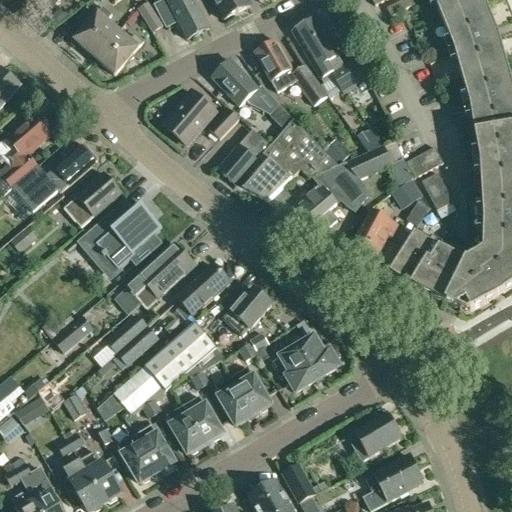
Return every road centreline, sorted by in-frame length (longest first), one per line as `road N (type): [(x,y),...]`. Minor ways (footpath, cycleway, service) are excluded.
road 1 (residential): [(397,372),(98,111)]
road 2 (residential): [(160,511),(397,372)]
road 3 (residential): [(98,111),(308,0)]
road 4 (residential): [(468,511),(435,424),(397,372)]
road 5 (residential): [(98,111),(0,26)]
